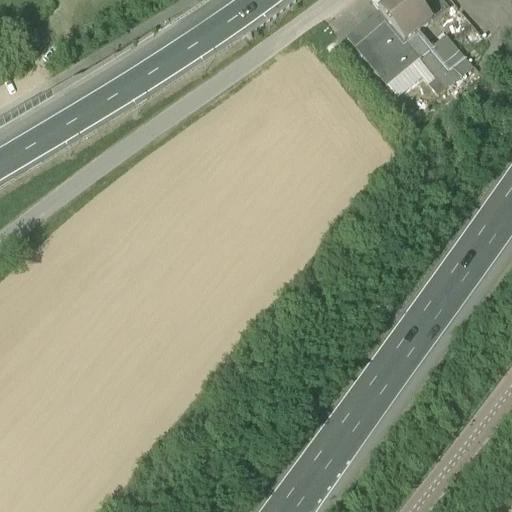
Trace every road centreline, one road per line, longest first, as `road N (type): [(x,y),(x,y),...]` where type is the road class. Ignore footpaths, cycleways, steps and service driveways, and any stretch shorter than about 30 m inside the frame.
road 1 (unclassified): [(0,245),(332,0)]
road 2 (motorway): [(284,511),(511,200)]
road 3 (motorway): [(255,0),(0,161)]
road 4 (tertiary): [(411,511),(511,387)]
